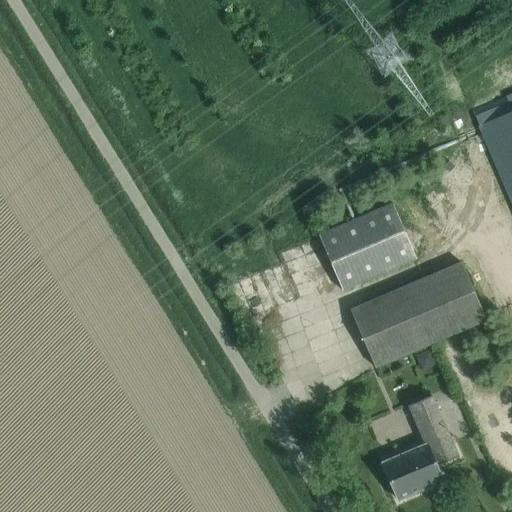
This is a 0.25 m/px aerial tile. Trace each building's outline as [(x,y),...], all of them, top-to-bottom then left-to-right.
[(511,111),(480,125),(511,200),(511,111)] [(342,291),(417,259),(394,203),(318,235),(342,291)] [(256,301),(317,279),(297,226),(254,241),(260,257),(243,264),(256,301)] [(375,367),(394,360),(487,319),(462,261),(350,309),(375,367)] [(508,354),(511,352),(511,331),(502,334),(508,354)] [(428,367),(439,362),(432,347),(410,357),(417,374),(429,368),(428,367)] [(459,391),(467,409),(479,404),(471,386),(459,391)] [(398,499),(416,492),(440,482),(434,466),(455,457),(429,395),(408,405),(426,444),(382,462),(398,499)]
